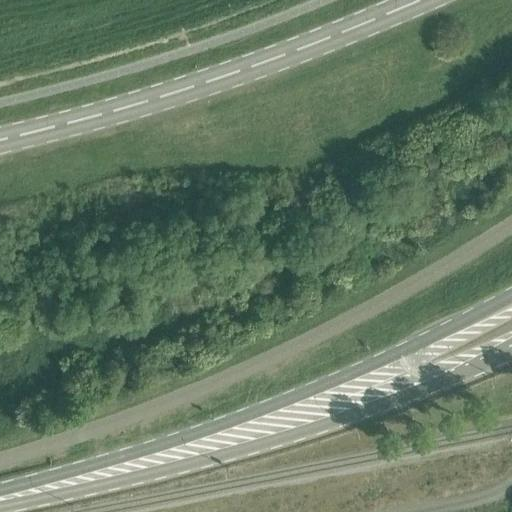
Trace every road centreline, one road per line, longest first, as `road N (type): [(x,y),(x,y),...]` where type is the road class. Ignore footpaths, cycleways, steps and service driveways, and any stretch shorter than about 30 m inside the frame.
road 1 (primary): [(511,301),(243,417),(0,493)]
road 2 (primary): [(0,503),(255,446),(511,352)]
road 3 (tertiary): [(0,142),(257,70),(434,0)]
